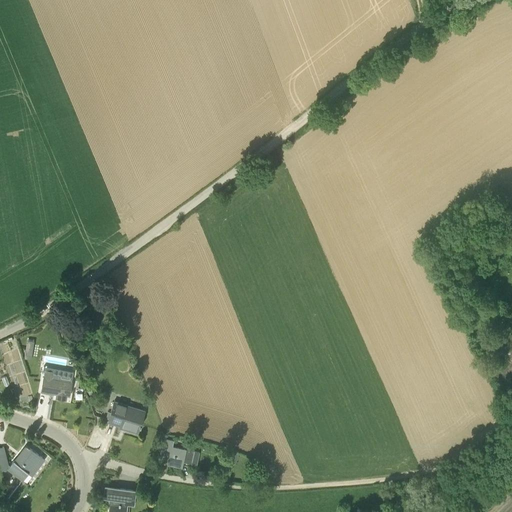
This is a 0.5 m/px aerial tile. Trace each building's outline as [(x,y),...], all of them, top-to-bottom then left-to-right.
[(28,339),(26,357),(33,358),(35,339),(28,339)] [(60,377),(60,373),(45,370),(44,376),(41,391),(57,393),(56,397),(66,399),(67,395),(69,396),(72,380),(60,377)] [(140,427),(141,424),(140,424),(144,411),(114,401),(108,420),(128,426),(126,429),(137,432),(139,427),(140,427)] [(192,462),(194,451),(172,446),(174,440),(164,438),(159,461),(181,466),(183,460),(192,462)] [(26,471),(38,454),(26,445),(25,447),(26,447),(21,453),(22,453),(15,462),(14,461),(9,468),(8,469),(22,480),(28,472),(26,471)] [(8,469),(9,468),(4,447),(0,447),(0,466),(1,470),(8,469)] [(235,463),(239,454),(229,450),(226,460),(235,463)] [(133,503),(135,490),(105,487),(104,496),(112,498),(111,504),(110,503),(108,511),(124,511),(126,502),(133,503)]
